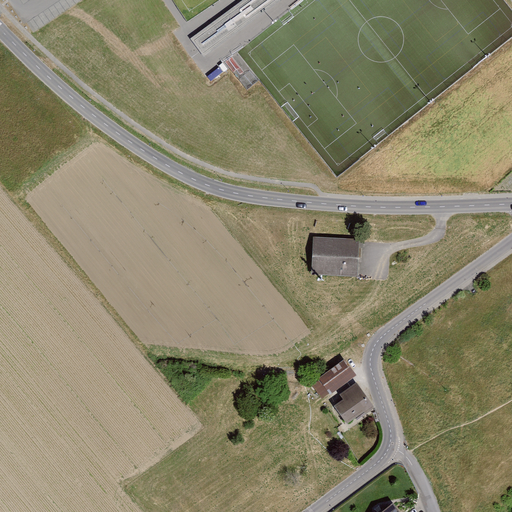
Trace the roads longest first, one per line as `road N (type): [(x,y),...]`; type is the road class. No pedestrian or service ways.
road 1 (tertiary): [(511,205),(311,210),(237,198),(148,158),(64,94),(0,29)]
road 2 (residential): [(394,445),(372,351),(383,334),(511,240)]
